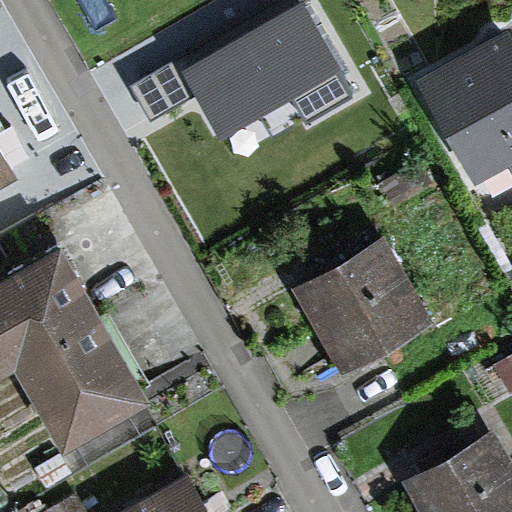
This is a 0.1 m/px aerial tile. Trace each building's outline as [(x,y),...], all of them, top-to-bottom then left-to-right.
[(511,59),(501,41),(412,92),(467,187),(504,165),(511,178),(511,59)] [(263,50),(178,101),(234,193),(319,142),(263,50)] [(0,185),(13,177),(0,156),(0,185)] [(381,242),(292,292),(342,378),(430,328),(381,242)] [(45,263),(0,288),(0,371),(48,455),(129,408),(45,263)] [(511,511),(511,478),(491,439),(396,489),(408,511),(511,511)] [(201,511),(180,478),(126,511),(201,511)]
